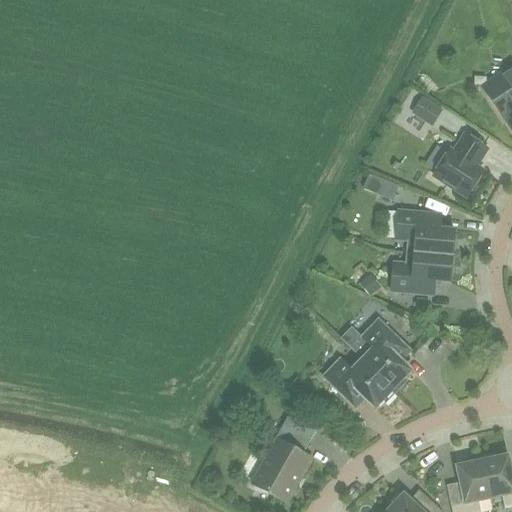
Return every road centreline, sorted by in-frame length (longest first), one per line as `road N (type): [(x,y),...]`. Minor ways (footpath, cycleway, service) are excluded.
road 1 (residential): [(313,511),(386,444),(441,417),(511,401)]
road 2 (residential): [(511,340),(496,273),(511,211)]
